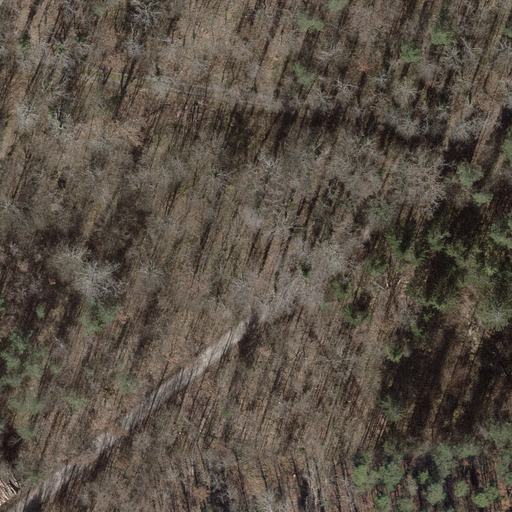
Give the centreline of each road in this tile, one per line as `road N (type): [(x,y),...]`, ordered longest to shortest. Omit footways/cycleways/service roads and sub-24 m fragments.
road 1 (track): [(19,511),(511,104)]
road 2 (track): [(476,133),(0,55)]
